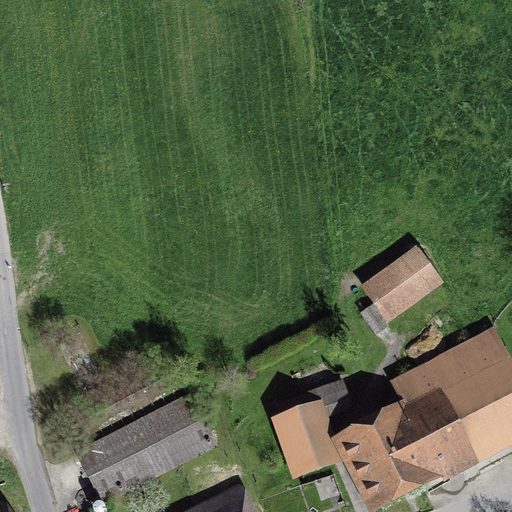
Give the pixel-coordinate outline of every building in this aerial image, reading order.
[(440,283),(417,252),(364,290),(387,321),(440,283)] [(376,335),(388,327),(373,306),(361,314),(376,335)] [(377,499),(511,428),(511,370),(492,333),(399,382),(406,395),(408,394),(420,417),(404,425),(401,419),(349,446),(377,499)] [(348,406),(341,385),(280,408),(281,411),(271,414),(281,443),(291,440),(302,470),(331,460),(314,413),(348,406)] [(190,398),(78,455),(103,503),(214,445),(190,398)] [(250,511),(245,501),(223,511),(202,511),(201,509),(193,511),(250,511)]
